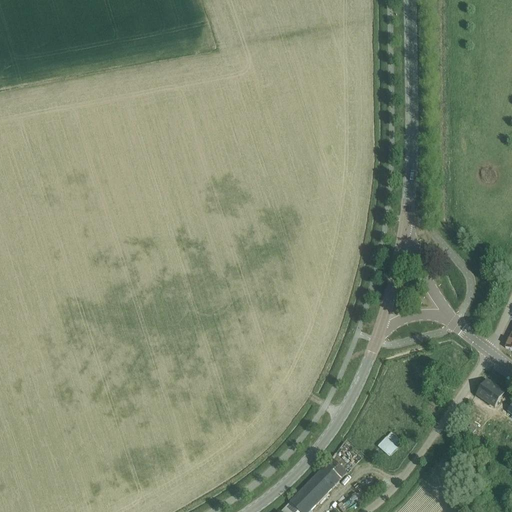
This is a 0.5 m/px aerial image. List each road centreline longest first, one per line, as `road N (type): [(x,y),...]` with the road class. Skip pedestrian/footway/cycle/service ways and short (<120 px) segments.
road 1 (tertiary): [(247,511),(318,451),(352,397),(382,323)]
road 2 (tertiary): [(404,233),(407,0)]
road 3 (unclassified): [(365,511),(417,458),(489,352)]
